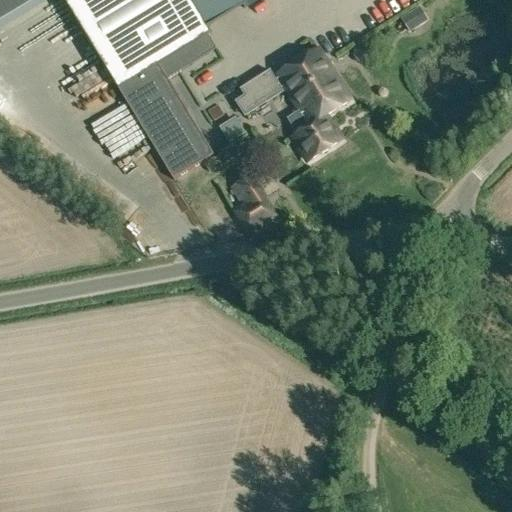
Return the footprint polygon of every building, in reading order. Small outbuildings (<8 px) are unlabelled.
[(0,0),(0,27),(47,0),(0,0)] [(211,38),(187,0),(64,0),(110,74),(123,66),(133,82),(161,66),(205,42),(211,38)] [(233,0),(241,13),(262,0),(233,0)] [(161,66),(169,80),(179,74),(212,54),(205,42),(161,66)] [(319,51),(303,60),(318,84),(309,90),(317,103),(326,117),(351,102),(319,51)] [(246,97),(237,103),(245,116),(254,110),(284,91),(282,89),(286,87),(302,112),(296,116),(304,130),(293,136),(310,162),(342,142),(326,117),(317,103),(309,90),(318,84),(303,60),(300,62),(279,75),(281,78),(277,80),(270,70),(241,88),(246,97)] [(110,74),(109,74),(172,178),(174,180),(225,149),(179,74),(169,80),(161,66),(133,83),(133,82),(123,66),(110,74)] [(56,96),(83,142),(95,135),(89,125),(97,120),(76,84),(56,96)] [(221,130),(231,146),(246,137),(237,121),(221,130)] [(147,159),(137,166),(146,177),(156,170),(147,159)] [(232,189),(242,205),(251,219),(270,207),(251,177),(232,189)] [(381,347),(374,343),(370,349),(378,353),(381,347)]
